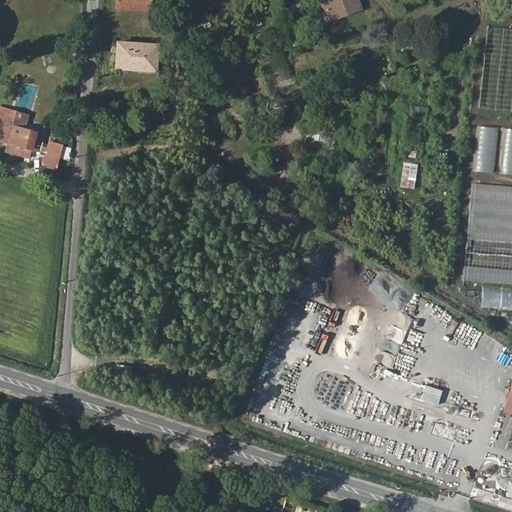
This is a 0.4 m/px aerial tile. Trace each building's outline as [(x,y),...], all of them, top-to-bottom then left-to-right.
[(344,5),(357,0),(320,0),(324,11),(331,10),(333,17),(346,13),(344,5)] [(366,6),(363,0),(357,0),(344,5),(346,13),(366,6)] [(481,94),(498,95),(503,29),(486,27),(481,94)] [(118,43),(116,66),(133,68),(134,64),(152,65),(153,45),(118,43)] [(28,146),(34,148),(36,142),(40,132),(20,126),(13,124),(17,113),(5,109),(1,121),(0,124),(0,138),(7,141),(4,150),(25,157),(28,146)] [(13,124),(20,126),(24,115),(17,113),(13,124)] [(473,171),(494,173),(497,127),(476,126),(473,171)] [(48,146),(47,152),(43,162),(52,165),(59,144),(50,141),(48,146)] [(34,148),(47,152),(48,146),(36,142),(34,148)] [(61,146),(60,156),(68,157),(69,147),(61,146)] [(414,188),(416,163),(402,161),(400,187),(414,188)] [(461,280),(511,284),(511,185),(469,182),(461,280)] [(391,367),(410,318),(397,312),(378,362),(391,367)] [(418,344),(423,334),(409,328),(404,338),(418,344)] [(368,376),(384,384),(391,370),(375,362),(368,376)] [(424,385),(419,400),(436,405),(441,390),(424,385)] [(511,394),(503,392),(496,415),(511,419),(511,394)]
